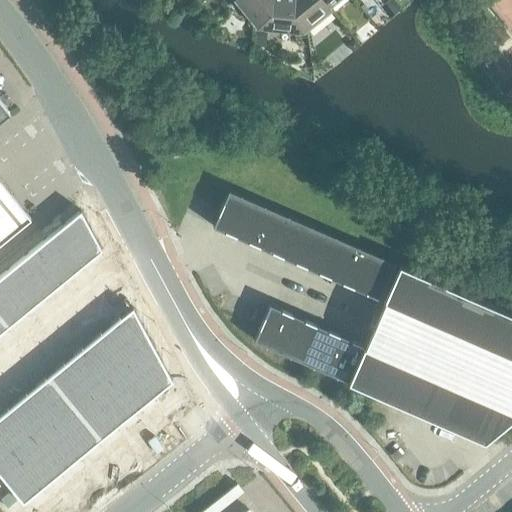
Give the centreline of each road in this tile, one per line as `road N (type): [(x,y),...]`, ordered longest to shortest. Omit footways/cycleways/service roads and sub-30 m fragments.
road 1 (unclassified): [(0,20),(70,109),(156,264)]
road 2 (unclassified): [(156,264),(166,302),(244,422)]
road 3 (unclassified): [(275,397),(232,364),(156,264)]
road 4 (unclassified): [(399,511),(330,428),(275,397)]
road 5 (unclassified): [(132,511),(244,422)]
